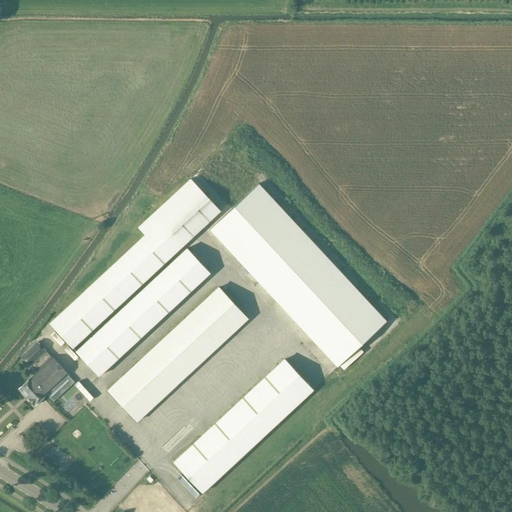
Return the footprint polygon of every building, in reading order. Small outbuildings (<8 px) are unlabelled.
[(200,174),(146,224),(153,232),(52,325),(70,345),(225,202),(200,174)] [(211,231),(337,367),(387,321),(260,184),(211,231)] [(79,354),(98,375),(207,274),(188,254),(79,354)] [(248,319),(220,288),(107,390),(135,421),(248,319)] [(52,359),(38,342),(21,357),(29,366),(31,365),(37,372),(18,389),(34,406),(47,394),(68,374),(53,358),(52,359)] [(174,462),(202,492),(312,390),(284,360),(174,462)] [(54,465),(59,457),(48,451),(43,459),(54,465)]
